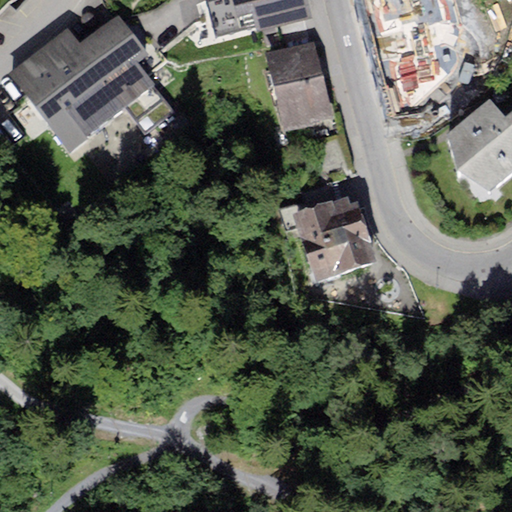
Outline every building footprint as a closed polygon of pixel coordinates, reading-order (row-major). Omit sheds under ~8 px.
[(308,0),(205,0),(216,46),(314,24),(308,0)] [(456,0),(397,0),(383,4),(406,90),(475,72),(456,0)] [(78,28),(11,78),(75,163),(167,95),(147,67),(157,59),(126,18),(90,44),(78,28)] [(337,125),(318,47),(265,61),(285,139),(337,125)] [(511,117),(495,99),(447,141),(495,195),(511,179),(511,117)] [(337,198),(298,211),(321,282),(385,260),(371,219),(346,227),(337,198)]
